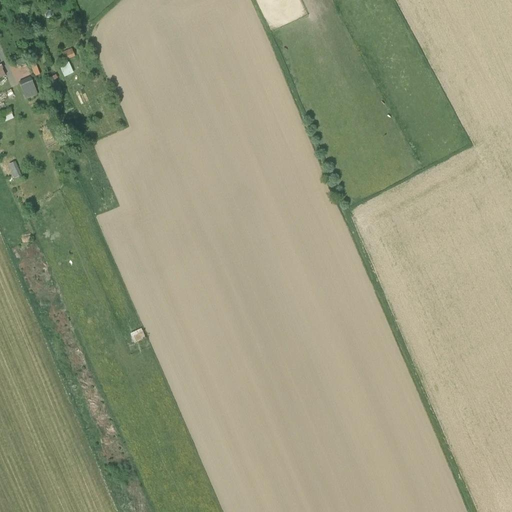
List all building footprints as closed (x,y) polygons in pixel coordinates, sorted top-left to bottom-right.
[(65,61),(74,57),(71,49),(62,53),(65,61)] [(59,66),(64,77),(73,73),(68,62),(59,66)] [(39,75),(35,64),(30,65),(34,77),(39,75)] [(26,100),(37,95),(30,78),(19,82),(26,100)] [(7,162),(11,177),(19,175),(16,160),(7,162)] [(141,328),(129,331),(132,342),(144,338),(141,328)]
